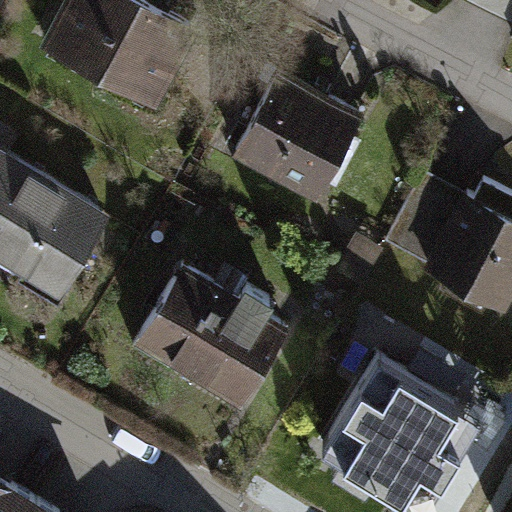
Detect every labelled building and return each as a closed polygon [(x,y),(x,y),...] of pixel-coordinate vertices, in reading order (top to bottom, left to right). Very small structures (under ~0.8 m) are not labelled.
[(168,0),(58,0),(51,12),(46,21),(159,87),(200,18),(168,0)] [(359,107),(276,66),(241,137),(324,179),(359,107)] [(0,148),(0,241),(55,274),(96,205),(0,148)] [(511,208),(437,165),(402,225),(396,234),(509,300),(511,295),(511,208)] [(286,321),(182,259),(139,332),(243,394),(286,321)] [(478,413),(379,353),(325,442),(424,502),(478,413)] [(0,466),(0,511),(17,511),(39,489),(0,466)] [(75,511),(39,489),(17,511),(75,511)]
